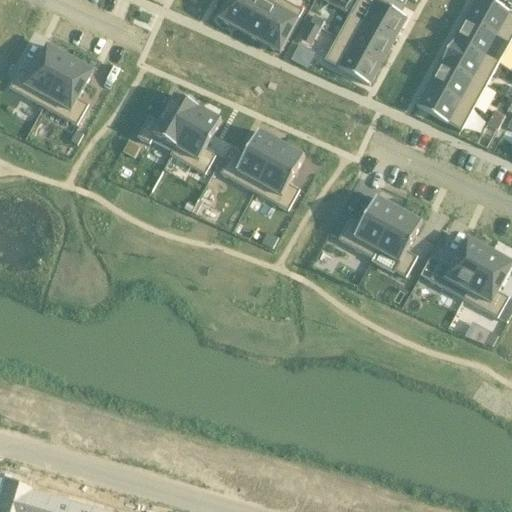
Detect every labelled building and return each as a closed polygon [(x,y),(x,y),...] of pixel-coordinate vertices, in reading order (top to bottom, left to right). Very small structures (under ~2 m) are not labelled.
[(0,0),(0,13),(5,16),(12,0),(0,0)] [(231,0),(219,22),(236,32),(240,34),(258,0),(231,0)] [(258,0),(240,34),(259,44),(283,2),(279,0),(258,0)] [(371,0),(359,0),(350,18),(395,43),(407,20),(376,2),(375,2),(371,0)] [(484,0),(476,0),(466,20),(511,45),(511,42),(511,15),(510,15),(511,14),(484,0)] [(283,2),(259,44),(280,56),(299,22),(303,13),(283,2)] [(314,18),(309,27),(320,33),(325,24),(314,18)] [(350,18),(338,40),(382,65),(395,43),(350,18)] [(466,20),(454,42),(499,67),(511,45),(466,20)] [(309,27),(304,36),(315,42),(320,33),(309,27)] [(338,40),(325,63),(338,70),(370,88),(382,65),(338,40)] [(454,42),(442,64),(486,89),(499,67),(454,42)] [(21,71),(9,91),(43,110),(71,61),(48,48),(32,77),(21,71)] [(71,61),(43,110),(77,129),(89,108),(78,102),(94,74),(71,61)] [(442,64),(429,86),(474,111),(486,89),(442,64)] [(429,86),(417,109),(449,127),(462,134),(474,111),(429,86)] [(149,120),(137,140),(150,147),(152,143),(173,154),(174,155),(198,110),(175,97),(160,126),(149,120)] [(173,154),(170,159),(171,159),(173,160),(205,178),(217,157),(206,151),(222,123),(198,110),(174,155),(173,154)] [(495,113),(491,120),(502,126),(505,119),(495,113)] [(491,120),(487,127),(498,133),(502,126),(491,120)] [(77,133),(71,144),(78,148),(84,137),(77,133)] [(232,156),(221,177),(254,196),(282,146),(258,134),(243,162),(232,156)] [(282,146),(254,196),(288,214),(300,194),(289,188),(305,159),(282,146)] [(350,222),(338,243),(373,262),(378,254),(377,254),(399,213),(376,200),(361,228),(350,222)] [(198,204),(192,214),(203,220),(209,210),(198,204)] [(399,213),(377,254),(378,254),(399,265),(394,274),(406,281),(418,260),(407,254),(422,225),(399,213)] [(268,235),(262,246),(273,252),(278,241),(268,235)] [(441,263),(430,284),(464,303),(491,254),(468,241),(452,269),(441,263)] [(511,265),(491,254),(464,303),(498,322),(509,301),(498,295),(511,270),(511,265)] [(491,335),(485,346),(493,350),(499,339),(491,335)] [(2,507),(0,511),(25,511),(31,495),(8,488),(2,507)] [(48,511),(52,501),(31,495),(25,511),(48,511)] [(52,501),(48,511),(70,511),(72,507),(52,501)]
